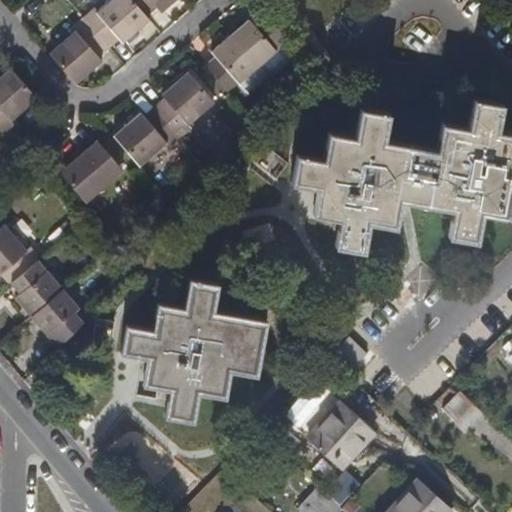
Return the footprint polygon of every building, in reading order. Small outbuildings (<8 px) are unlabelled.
[(93,4),(82,14),(107,43),(120,32),(124,37),(150,15),(146,10),(136,0),(105,0),(97,8),(93,4)] [(136,0),(146,10),(156,1),(161,6),(168,0),(136,0)] [(249,12),(229,28),(258,60),(292,31),(265,7),(254,17),(249,12)] [(75,27),(49,49),(74,79),(102,55),(98,51),(107,43),(82,14),(72,22),(75,27)] [(216,50),(205,61),(229,86),(258,60),(229,28),(210,44),(216,50)] [(0,128),(2,131),(14,121),(9,115),(34,94),(8,63),(0,69),(0,128)] [(166,93),(154,103),(180,133),(191,124),(187,118),(213,95),(187,66),(161,89),(166,93)] [(304,213),(314,215),(318,188),(322,188),(318,215),(345,220),(341,247),(368,251),(372,223),(402,229),(406,203),(457,211),(452,236),(480,240),(484,214),(511,218),(511,211),(511,134),(500,133),(505,105),(476,101),(471,129),(444,126),(440,151),(387,143),(390,116),(363,113),(358,139),(331,135),(326,162),(300,158),(292,211),(304,213)] [(140,107),(112,132),(138,163),(165,138),(170,143),(180,133),(154,103),(143,112),(140,107)] [(78,144),(54,165),(83,200),(123,165),(97,135),(82,148),(78,144)] [(0,270),(8,279),(35,256),(38,253),(30,242),(25,246),(2,219),(0,220),(0,270)] [(35,256),(8,279),(17,289),(12,294),(28,313),(60,286),(35,256)] [(161,303),(157,327),(130,323),(126,353),(146,356),(153,357),(147,384),(173,388),(168,415),(197,419),(202,392),(229,396),(235,371),(261,375),(271,320),(216,311),(222,282),(193,277),(188,308),(161,303)] [(60,286),(28,313),(57,347),(81,322),(71,309),(76,304),(60,286)] [(76,304),(71,309),(81,322),(88,314),(77,302),(76,304)] [(342,399),(319,424),(349,454),(373,429),(342,399)] [(349,454),(319,424),(308,435),(339,465),(349,454)] [(446,511),(450,508),(419,478),(386,511),(446,511)] [(331,511),(339,503),(319,483),(305,497),(315,507),(311,511),(331,511)] [(251,511),(239,502),(229,511),(251,511)] [(338,511),(343,506),(339,503),(331,511),(338,511)]
